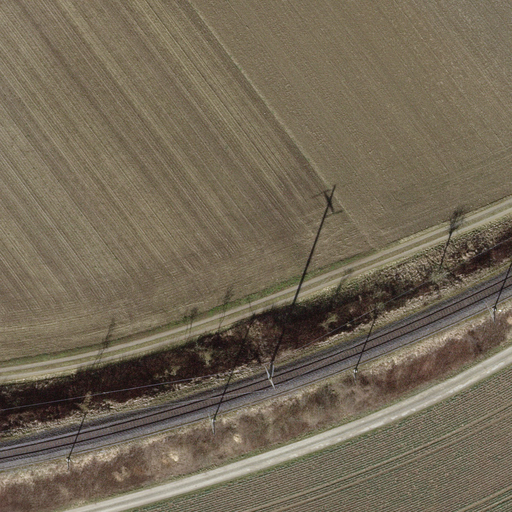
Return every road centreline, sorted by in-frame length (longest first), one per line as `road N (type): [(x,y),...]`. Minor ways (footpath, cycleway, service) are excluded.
road 1 (track): [(511,202),(224,324),(0,371)]
road 2 (track): [(90,511),(396,410),(511,357)]
